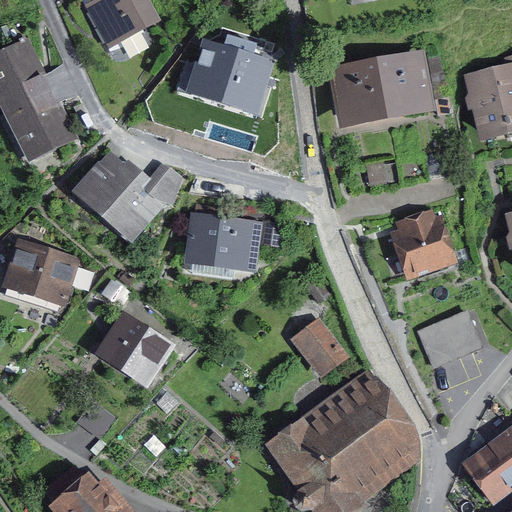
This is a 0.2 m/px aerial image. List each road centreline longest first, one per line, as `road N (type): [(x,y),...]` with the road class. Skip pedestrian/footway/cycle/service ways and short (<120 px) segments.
road 1 (residential): [(321,201),(165,158),(111,131),(44,0)]
road 2 (residential): [(321,201),(341,269),(427,428),(429,511)]
road 3 (residential): [(290,0),(321,201)]
